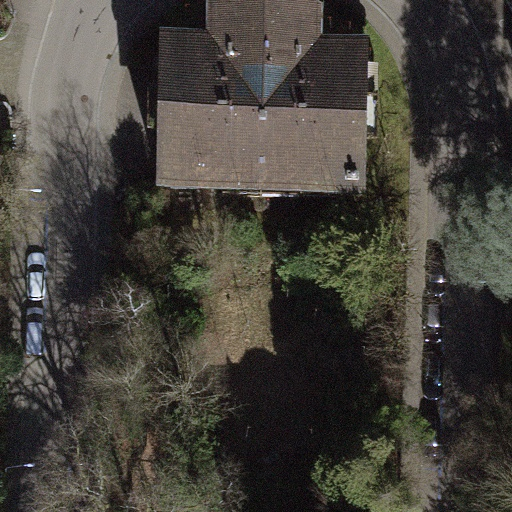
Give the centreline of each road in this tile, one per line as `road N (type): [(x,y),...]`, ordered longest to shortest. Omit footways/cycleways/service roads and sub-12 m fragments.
road 1 (residential): [(49,511),(63,103),(74,50),(102,0)]
road 2 (residential): [(419,0),(452,63),(463,511)]
